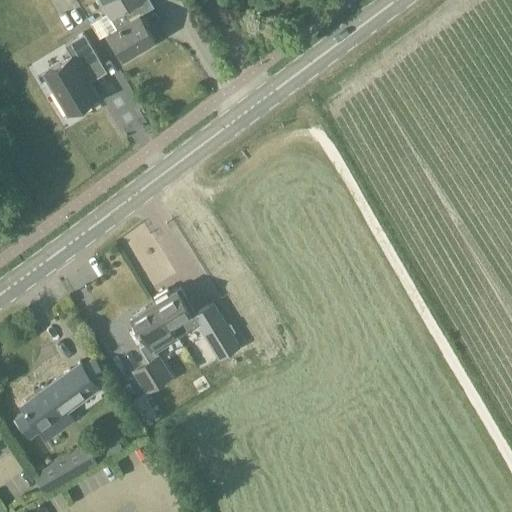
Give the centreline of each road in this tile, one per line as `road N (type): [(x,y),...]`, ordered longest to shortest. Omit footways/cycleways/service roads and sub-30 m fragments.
road 1 (tertiary): [(0,294),(395,0)]
road 2 (track): [(511,456),(313,126)]
road 3 (track): [(313,126),(279,137),(211,189),(190,192),(168,166)]
